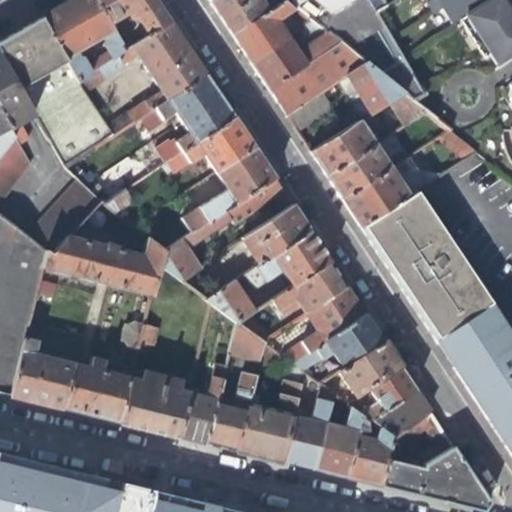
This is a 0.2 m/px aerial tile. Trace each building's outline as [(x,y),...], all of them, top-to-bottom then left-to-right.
[(102,44),(110,57),(123,48),(91,0),(69,0),(66,2),(38,18),(65,61),(76,78),(88,71),(80,57),(78,58),(73,50),(100,35),(104,42),(102,44)] [(91,0),(123,48),(166,21),(151,0),(91,0)] [(209,0),(206,3),(217,18),(228,35),(279,0),(258,0),(257,0),(209,0)] [(272,21),(290,8),(288,6),(280,0),(279,0),(228,35),(235,46),(245,61),(283,36),(272,21)] [(284,0),(288,6),(290,8),(298,14),(307,21),(314,27),(322,32),(335,43),(339,46),(363,65),(399,94),(408,101),(419,95),(409,76),(389,41),(372,11),(383,5),(379,0),(284,0)] [(419,0),(426,13),(433,9),(443,26),(456,18),(485,68),(511,53),(511,36),(509,33),(511,31),(511,11),(511,10),(504,14),(496,0),(419,0)] [(65,61),(38,18),(17,30),(0,39),(0,58),(7,71),(17,88),(65,61)] [(125,110),(126,111),(131,120),(201,74),(181,43),(166,21),(123,48),(110,57),(100,63),(103,68),(108,65),(111,69),(118,64),(117,62),(132,53),(156,89),(125,110)] [(293,52),(283,36),(245,61),(252,71),(263,89),(335,43),(322,32),(293,52)] [(339,46),(335,43),(263,89),(274,105),(282,117),(317,94),(329,87),(343,78),(363,65),(339,46)] [(14,143),(25,137),(0,92),(0,75),(7,71),(0,58),(0,117),(13,140),(14,143)] [(76,78),(65,61),(17,88),(20,94),(62,165),(111,133),(104,124),(76,78)] [(366,114),(385,103),(399,94),(363,65),(343,78),(355,97),(366,114)] [(155,153),(162,163),(230,117),(215,95),(201,74),(131,120),(111,133),(62,165),(77,179),(98,198),(103,202),(125,187),(92,156),(104,148),(106,151),(170,110),(186,133),(155,153)] [(511,79),(496,88),(511,114),(511,79)] [(324,107),(317,94),(282,117),(290,129),(324,107)] [(377,142),(423,113),(408,101),(399,94),(385,103),(396,120),(372,136),(377,142)] [(126,111),(104,124),(111,133),(131,120),(126,111)] [(340,122),(344,128),(356,120),(352,114),(340,122)] [(0,155),(13,140),(0,117),(0,155)] [(200,155),(212,174),(251,148),(240,132),(230,117),(162,163),(170,175),(200,155)] [(372,145),(356,120),(344,128),(305,151),(315,166),(322,177),(372,145)] [(0,155),(0,197),(28,166),(14,143),(13,140),(0,155)] [(388,169),(372,145),(322,177),(329,189),(338,201),(388,169)] [(223,190),(146,241),(159,252),(271,178),(259,161),(251,148),(212,174),(223,190)] [(398,185),(388,169),(338,201),(347,214),(355,227),(393,203),(409,192),(412,190),(420,185),(416,179),(412,181),(409,177),(398,185)] [(280,191),(271,178),(159,252),(155,269),(174,282),(198,266),(185,247),(209,232),(229,219),(232,222),(280,191)] [(77,179),(25,236),(41,251),(46,255),(66,234),(98,198),(77,179)] [(133,200),(125,187),(103,202),(115,212),(133,200)] [(393,203),(355,227),(363,237),(391,281),(433,345),(480,311),(488,305),(454,254),(444,238),(421,205),(418,200),(412,190),(409,192),(393,203)] [(235,266),(240,275),(307,232),(298,218),(289,205),(239,239),(251,257),(235,266)] [(0,394),(6,395),(24,321),(37,267),(41,251),(25,236),(0,217),(0,394)] [(278,267),(289,285),(326,261),(316,245),(307,232),(240,275),(248,286),(278,267)] [(46,255),(41,251),(37,267),(148,297),(155,269),(159,252),(146,241),(142,237),(138,253),(116,247),(115,244),(99,241),(98,243),(66,234),(46,255)] [(295,297),(305,312),(343,286),(334,273),(326,261),(289,285),(268,300),(271,304),(276,302),(279,307),(295,297)] [(204,305),(231,324),(249,312),(227,283),(199,301),(204,305)] [(317,330),(276,358),(284,364),(361,313),(353,300),(343,286),(305,312),(317,330)] [(436,350),(451,372),(488,428),(503,450),(511,444),(511,340),(511,341),(505,346),(484,317),(480,311),(433,345),(436,350)] [(332,353),(341,367),(380,341),(370,326),(361,313),(284,364),(296,372),(316,360),(318,362),(332,353)] [(123,344),(136,347),(138,338),(142,322),(132,319),(122,323),(118,337),(123,344)] [(77,335),(24,321),(6,395),(29,401),(60,409),(71,362),(74,348),(77,335)] [(155,326),(142,322),(138,338),(147,341),(151,342),(155,326)] [(253,364),(254,360),(257,344),(231,324),(223,355),(253,364)] [(144,352),(147,341),(138,338),(136,347),(135,350),(144,352)] [(352,396),(364,387),(396,366),(388,354),(380,341),(341,367),(335,370),(352,396)] [(275,365),(276,358),(257,344),(254,360),(275,365)] [(85,355),(83,365),(73,412),(93,417),(117,423),(128,379),(129,376),(96,368),(98,358),(85,355)] [(83,365),(71,362),(60,409),(73,412),(83,365)] [(280,411),(244,402),(234,451),(259,457),(278,462),(289,413),(298,374),(296,372),(284,364),(276,401),(281,403),(280,411)] [(204,397),(185,392),(175,437),(188,440),(202,444),(213,399),(220,367),(211,365),(204,397)] [(373,401),(353,414),(357,417),(364,422),(413,390),(404,378),(396,366),(364,387),(373,401)] [(230,404),(213,399),(202,444),(219,448),(234,451),(244,402),(251,375),(238,372),(230,404)] [(140,381),(128,379),(117,423),(133,427),(157,433),(175,437),(185,392),(176,390),(177,381),(142,373),(140,381)] [(309,418),(289,413),(278,462),(295,466),(310,470),(322,421),(328,396),(316,386),(309,418)] [(419,400),(413,390),(364,422),(369,426),(373,429),(388,439),(428,413),(419,400)] [(342,426),(322,421),(310,470),(325,474),(343,478),(353,433),(357,417),(353,414),(346,409),(342,426)] [(372,437),(353,433),(343,478),(360,482),(376,486),(384,458),(388,439),(373,429),(372,437)] [(384,458),(376,486),(480,511),(487,501),(463,466),(447,442),(420,467),(407,464),(409,459),(402,457),(401,462),(384,458)] [(511,444),(503,450),(511,463),(511,444)] [(120,511),(128,484),(94,475),(46,464),(0,453),(0,511),(120,511)] [(242,511),(217,506),(128,484),(120,511),(242,511)]
